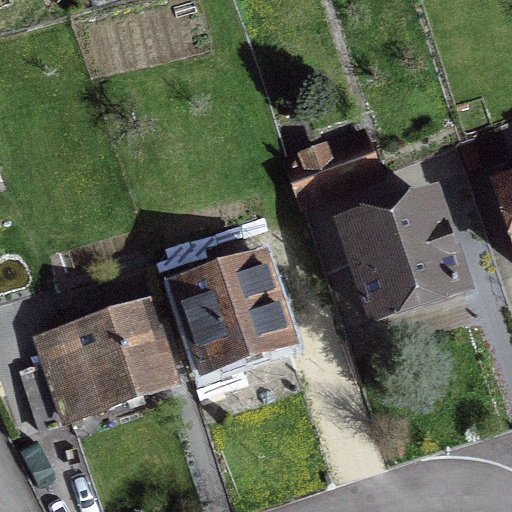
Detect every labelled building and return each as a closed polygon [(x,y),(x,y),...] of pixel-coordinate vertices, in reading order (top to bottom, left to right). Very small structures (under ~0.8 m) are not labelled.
[(511,125),(500,129),(511,160),(511,159),(511,125)] [(289,166),(304,206),(379,177),(364,137),(289,166)] [(511,185),(496,191),(511,237),(511,185)] [(344,233),(373,322),(463,293),(434,204),(344,233)] [(176,291),(204,376),(290,349),(261,263),(176,291)] [(19,374),(38,432),(169,388),(144,311),(43,343),(50,363),(19,374)]
